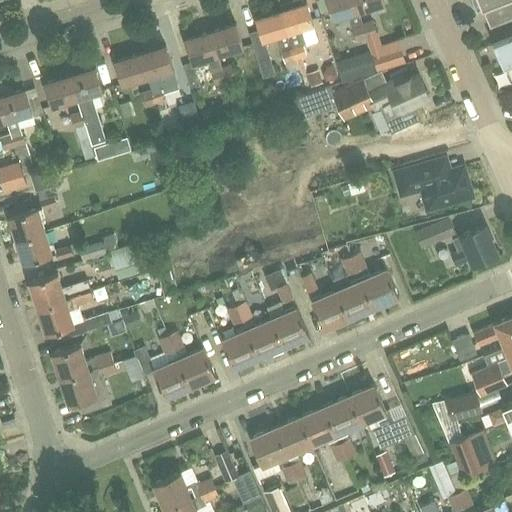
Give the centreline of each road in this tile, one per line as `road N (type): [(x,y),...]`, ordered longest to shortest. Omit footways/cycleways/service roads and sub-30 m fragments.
road 1 (residential): [(47,473),(511,279)]
road 2 (residential): [(47,473),(46,424),(0,278)]
road 3 (residential): [(503,160),(432,0)]
road 4 (residential): [(0,34),(116,0)]
